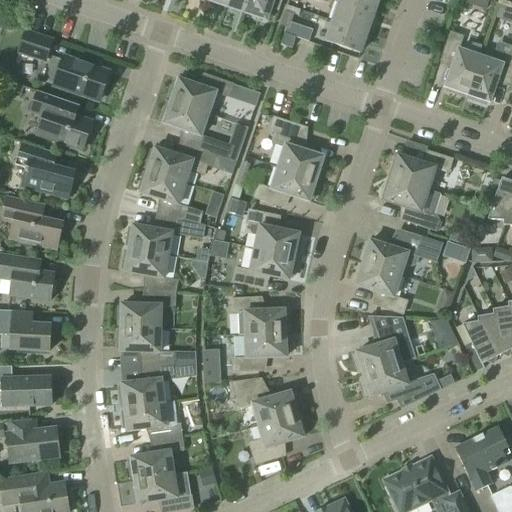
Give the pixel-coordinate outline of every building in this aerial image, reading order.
[(205,0),(204,3),(223,10),(226,0),(205,0)] [(226,0),(223,10),(243,16),(248,0),(226,0)] [(265,24),(269,11),(277,14),(282,0),(248,0),(243,16),(265,24)] [(339,0),(338,5),(372,17),(377,0),(339,0)] [(338,5),(331,24),(366,36),(372,17),(338,5)] [(511,10),(500,6),(495,19),(511,24),(511,10)] [(293,17),(284,14),(279,29),(288,32),(293,17)] [(325,44),(359,56),(366,36),(331,24),(325,44)] [(448,91),(446,95),(461,100),(463,96),(466,98),(479,60),(457,53),(462,40),(449,35),(440,62),(452,66),(444,90),(448,91)] [(18,56),(31,60),(44,65),(51,46),(24,37),(18,56)] [(295,41),(295,40),(283,37),(280,48),(291,52),(294,44),(295,41)] [(479,60),(466,98),(470,99),(469,102),(484,107),(485,104),(489,105),(497,81),(509,85),(511,75),(511,50),(508,49),(505,57),(494,53),(491,64),(479,60)] [(108,77),(62,62),(53,89),(99,104),(108,77)] [(168,100),(171,101),(170,105),(207,118),(215,96),(228,100),(232,88),(206,79),(202,91),(177,83),(176,86),(173,85),(168,100)] [(36,95),(29,116),(31,117),(42,120),(36,138),(82,153),(86,140),(89,139),(92,130),(91,127),(75,121),(78,110),(67,106),(36,95)] [(165,108),(160,123),(163,124),(162,127),(187,136),(183,148),(215,158),(215,156),(237,163),(239,156),(241,151),(201,137),(207,118),(170,105),(168,109),(165,108)] [(270,131),(275,132),(271,144),(285,148),(277,171),(315,183),(317,179),(320,180),(325,165),(321,164),(322,160),(298,153),(304,131),(272,122),(270,131)] [(21,191),(31,193),(67,203),(74,176),(53,170),(56,158),(21,147),(14,169),(25,172),(24,176),(25,176),(21,191)] [(150,155),(145,170),(148,171),(147,175),(185,187),(189,173),(204,178),(208,168),(232,176),(237,163),(215,156),(215,158),(183,148),(179,160),(154,152),(153,156),(150,155)] [(391,177),(389,181),(427,193),(434,171),(447,175),(451,163),(425,154),(421,166),(397,159),(395,162),(392,161),(387,176),(391,177)] [(315,183),(277,171),(270,193),(257,189),(254,201),(280,209),(284,197),(308,205),(309,202),(313,203),(318,188),(314,187),(315,183)] [(164,205),(160,218),(205,230),(206,228),(200,227),(202,216),(178,209),(185,187),(147,175),(146,179),(142,178),(138,193),(141,194),(140,197),(164,205)] [(440,197),(427,193),(389,181),(388,185),(385,184),(380,199),(383,200),(382,204),(407,211),(403,223),(436,234),(439,222),(437,217),(434,216),(440,197)] [(495,181),(485,207),(491,209),(500,183),(495,181)] [(502,228),(503,228),(511,203),(511,183),(510,184),(501,181),(500,183),(491,209),(487,223),(503,223),(502,228)] [(9,244),(31,249),(56,254),(62,227),(41,222),(43,210),(6,202),(2,219),(14,221),(9,244)] [(241,219),(244,206),(231,202),(227,215),(241,219)] [(511,203),(503,228),(511,228),(511,203)] [(248,214),(246,227),(250,228),(250,231),(252,236),(258,237),(254,252),(293,260),(294,257),(298,257),(301,242),(297,241),(298,237),(273,232),(275,220),(248,214)] [(205,230),(160,218),(158,234),(132,229),(132,233),(128,233),(125,248),(129,249),(128,253),(167,259),(171,237),(203,242),(205,230)] [(225,235),(219,233),(216,232),(214,242),(223,245),(225,235)] [(400,233),(398,240),(394,252),(370,244),(368,247),(365,246),(360,261),(364,262),(362,266),(400,278),(404,267),(412,269),(416,266),(418,260),(435,265),(441,247),(400,233)] [(464,265),(465,263),(466,259),(468,251),(447,245),(443,258),(464,265)] [(466,259),(465,263),(472,265),(492,264),(491,250),(471,251),(469,250),(469,251),(466,259)] [(293,260),(254,252),(249,275),(236,272),(233,285),(260,291),(263,278),(288,283),(289,280),(293,281),(296,265),(292,264),(293,260)] [(503,252),(500,261),(508,264),(511,255),(503,252)] [(163,282),(167,259),(128,253),(127,257),(124,256),(121,272),(125,272),(124,276),(149,280),(147,295),(175,297),(177,285),(163,282)] [(0,258),(0,280),(12,282),(10,300),(31,303),(49,306),(50,298),(55,295),(56,286),(53,282),(53,278),(39,276),(41,264),(33,263),(0,258)] [(400,278),(362,266),(361,270),(358,269),(353,284),(356,285),(355,289),(380,297),(376,309),(402,317),(406,305),(393,300),(400,278)] [(470,270),(466,283),(477,278),(473,270),(470,270)] [(511,279),(511,277),(509,270),(500,274),(504,283),(511,279)] [(448,316),(455,296),(443,292),(436,312),(448,316)] [(120,332),(160,333),(161,310),(174,310),(175,297),(147,295),(147,309),(121,308),(121,312),(117,312),(117,328),(120,328),(120,332)] [(258,302),(230,303),(231,316),(238,316),(239,339),(245,339),(285,337),(285,333),(288,333),(288,317),(284,317),(284,313),(258,315),(258,302)] [(508,310),(493,313),(511,352),(511,351),(511,313),(508,305),(507,306),(508,310)] [(511,352),(493,313),(492,313),(493,317),(478,320),(497,359),(505,355),(510,357),(511,352)] [(32,328),(32,316),(0,314),(0,338),(11,339),(10,354),(49,356),(50,329),(32,328)] [(357,359),(353,360),(358,375),(362,374),(363,378),(402,365),(414,361),(403,327),(401,321),(372,320),(376,335),(380,348),(356,355),(357,359)] [(495,365),(497,359),(478,320),(477,320),(478,325),(462,328),(471,346),(481,367),(490,363),(495,365)] [(438,352),(457,346),(445,322),(429,323),(438,352)] [(117,336),(116,352),(120,352),(120,356),(145,356),(145,371),(195,368),(195,367),(195,357),(160,356),(160,333),(120,332),(120,336),(117,336)] [(285,337),(245,339),(246,362),(232,362),(233,375),(260,374),(260,362),(286,361),(286,357),(289,357),(289,341),(285,341),(285,337)] [(471,346),(464,349),(476,374),(483,371),(481,367),(471,346)] [(369,397),(370,400),(386,395),(389,405),(397,402),(400,411),(438,393),(433,377),(408,385),(402,365),(363,378),(364,382),(361,383),(366,398),(369,397)] [(122,392),(118,392),(120,408),(124,407),(124,411),(164,407),(161,384),(196,379),(195,368),(145,371),(147,385),(121,388),(122,392)] [(50,382),(31,382),(12,383),(12,371),(0,371),(0,395),(2,395),(3,411),(51,410),(50,382)] [(203,375),(203,385),(219,385),(219,375),(203,375)] [(450,377),(435,384),(438,393),(454,385),(450,377)] [(252,407),(258,430),(296,418),(295,414),(299,413),(294,398),(291,399),(290,396),(265,403),(259,382),(231,386),(239,411),(252,407)] [(166,430),(164,407),(124,411),(125,415),(121,416),(123,432),(126,431),(127,435),(152,432),(154,445),(181,441),(180,428),(166,430)] [(298,422),(296,418),(258,430),(262,443),(249,447),(255,468),(282,460),(278,448),(303,441),(302,437),(306,437),(301,421),(298,422)] [(30,425),(0,428),(0,442),(3,442),(3,441),(7,440),(11,467),(58,461),(55,433),(37,435),(36,424),(30,425)] [(476,495),(492,487),(486,475),(507,465),(502,453),(508,450),(498,430),(455,452),(476,495)] [(134,485),(174,478),(170,456),(183,453),(181,441),(154,445),(156,457),(131,462),(131,465),(128,466),(130,481),(134,481),(134,485)] [(393,504),(396,511),(409,511),(417,508),(420,509),(433,503),(432,501),(445,495),(430,464),(402,477),(399,476),(390,480),(389,484),(386,485),(394,501),(393,504)] [(192,511),(187,476),(174,478),(134,485),(135,489),(131,489),(134,505),(138,505),(138,508),(164,504),(164,511),(192,511)] [(50,490),(48,478),(0,486),(4,509),(21,506),(22,511),(67,511),(64,488),(50,490)] [(496,511),(511,511),(511,489),(510,489),(490,499),(496,511)] [(436,511),(467,511),(459,496),(435,508),(436,511)]
